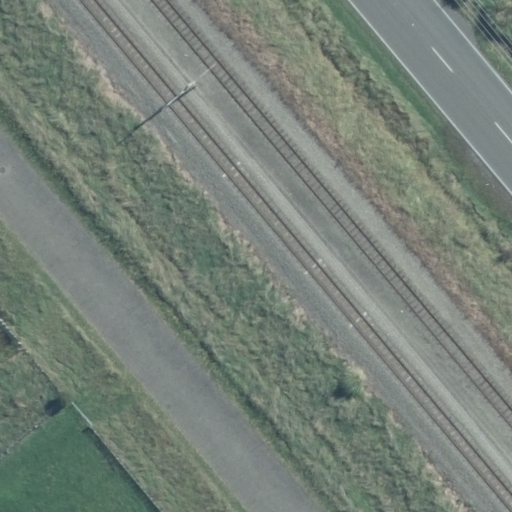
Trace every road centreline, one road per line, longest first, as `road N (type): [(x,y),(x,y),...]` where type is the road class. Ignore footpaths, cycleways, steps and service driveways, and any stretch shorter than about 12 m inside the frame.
road 1 (unclassified): [(282,511),(0,177)]
road 2 (secondary): [(511,140),(392,0)]
